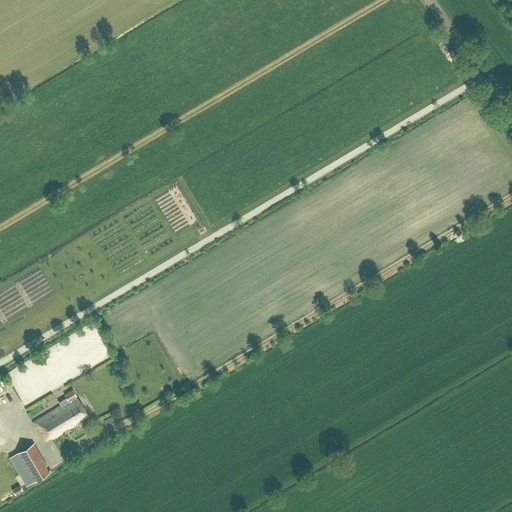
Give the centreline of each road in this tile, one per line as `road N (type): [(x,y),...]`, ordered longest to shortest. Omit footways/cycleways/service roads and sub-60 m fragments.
road 1 (track): [(0,363),(485,77)]
road 2 (track): [(511,194),(54,460)]
road 3 (track): [(0,228),(382,0)]
road 4 (unclassified): [(511,110),(428,0)]
